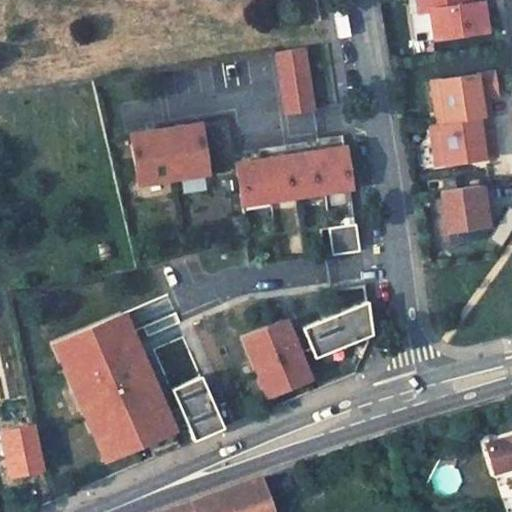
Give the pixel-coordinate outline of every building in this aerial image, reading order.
[(470,0),(415,0),(418,9),(428,8),(433,36),(485,28),(480,0),(471,0),(470,0)] [(310,104),(300,44),(274,49),(284,109),(310,104)] [(492,70),(438,79),(442,105),(434,106),(437,123),(481,116),(478,96),(486,95),(495,93),(492,70)] [(442,105),(438,79),(430,80),(434,106),(442,105)] [(478,96),(481,116),(484,115),(488,115),(486,95),(478,96)] [(481,116),(437,123),(425,125),(431,164),(485,155),(483,144),(480,144),(478,135),(487,134),(484,115),(481,116)] [(206,169),(198,120),(129,132),(137,181),(206,169)] [(348,184),(342,143),(234,161),(241,202),(348,184)] [(479,183),(440,190),(446,229),(485,223),(479,183)] [(511,227),(511,207),(508,205),(487,238),(500,247),(511,227)] [(357,247),(354,220),(326,224),(330,251),(357,247)] [(317,356),(379,332),(373,297),(304,324),(317,356)] [(185,425),(131,306),(55,341),(109,459),(185,425)] [(318,376),(292,316),(243,337),(269,397),(318,376)] [(230,424),(220,402),(207,372),(175,385),(190,425),(187,427),(192,441),(230,424)] [(511,441),(491,448),(500,477),(511,473),(511,441)] [(258,477),(191,500),(195,511),(270,511),(259,478),(258,477)] [(195,511),(191,500),(159,511),(195,511)]
